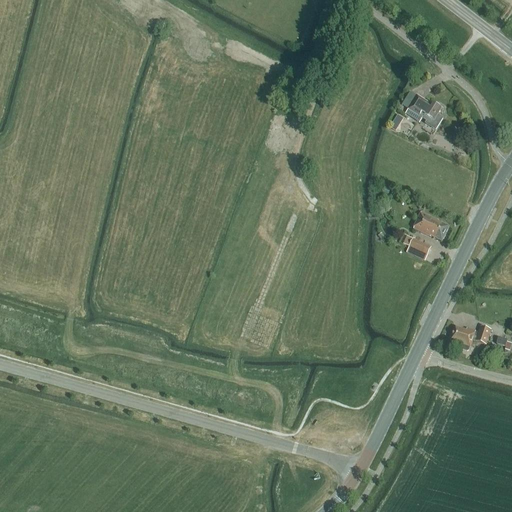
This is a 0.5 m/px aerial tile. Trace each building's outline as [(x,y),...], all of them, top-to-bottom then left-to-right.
[(424,101),(417,97),(406,114),(420,123),(422,119),(426,122),(425,124),(436,131),(444,119),(438,115),(442,110),(432,104),(430,107),(426,105),(425,106),(422,105),(424,101)] [(438,221),(421,213),(414,230),(431,238),(431,237),(442,242),(449,228),(438,222),(438,221)] [(431,249),(413,240),(410,248),(407,254),(424,262),(428,256),(431,249)] [(470,348),(471,348),(473,342),(486,346),(491,331),(481,327),(479,333),(476,332),(467,329),(466,331),(455,328),(451,342),(461,345),(460,348),(461,350),(467,353),(469,352),(470,348)] [(507,341),(499,339),(497,345),(506,348),(507,341)]
